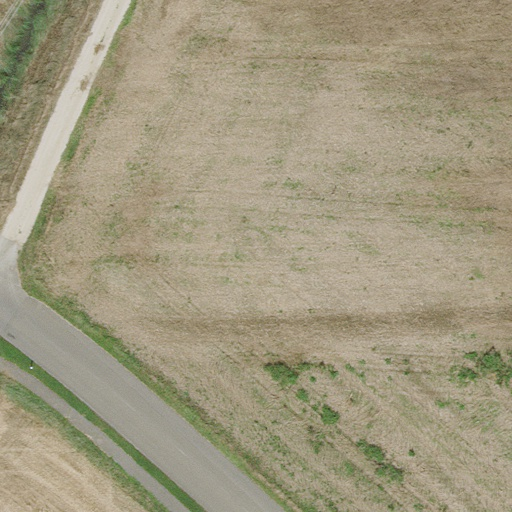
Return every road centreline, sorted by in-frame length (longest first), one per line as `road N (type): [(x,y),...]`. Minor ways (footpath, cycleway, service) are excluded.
road 1 (tertiary): [(257,511),(147,414),(0,303)]
road 2 (track): [(118,0),(0,256)]
